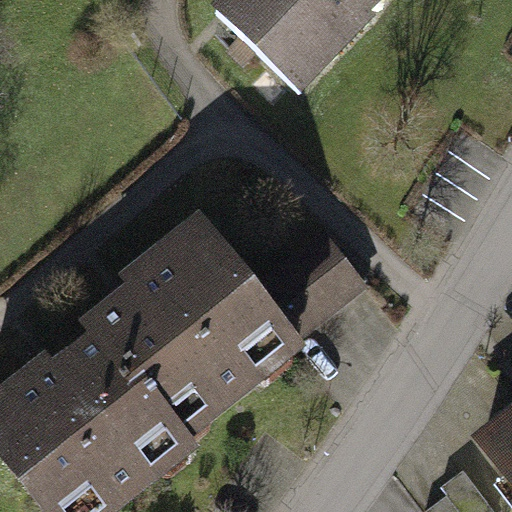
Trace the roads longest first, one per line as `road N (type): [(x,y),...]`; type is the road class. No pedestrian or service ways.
road 1 (residential): [(467,289),(229,114),(171,36),(171,0)]
road 2 (residential): [(467,289),(311,511)]
